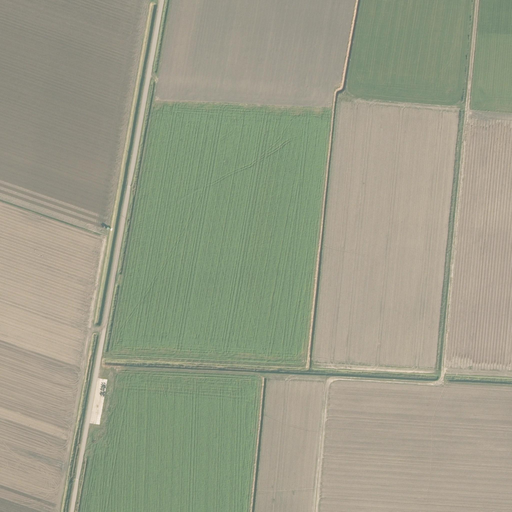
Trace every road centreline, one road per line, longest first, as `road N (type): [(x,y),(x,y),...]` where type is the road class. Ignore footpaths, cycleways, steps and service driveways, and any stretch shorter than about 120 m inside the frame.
road 1 (track): [(312,511),(325,379),(433,384),(443,374),(479,0)]
road 2 (tertiary): [(71,511),(162,0)]
